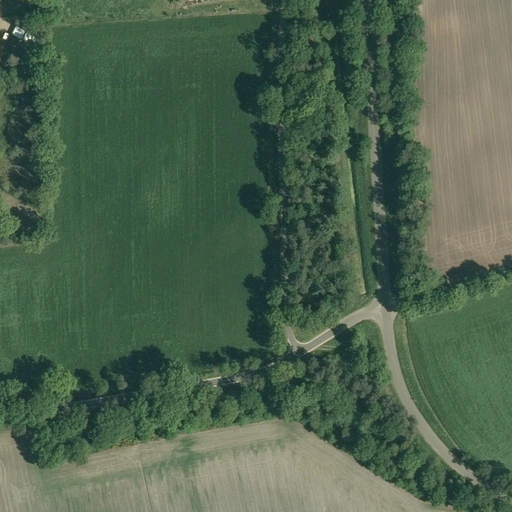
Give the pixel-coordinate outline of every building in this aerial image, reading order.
[(0,0),(0,19),(45,12),(44,0),(0,0)] [(45,12),(0,19),(0,56),(46,54),(45,12)] [(0,89),(48,87),(46,54),(0,56),(0,89)] [(0,89),(0,122),(49,122),(48,87),(0,89)] [(0,157),(50,159),(49,122),(0,122),(0,157)] [(50,159),(0,157),(0,187),(51,203),(50,159)] [(0,187),(0,237),(1,239),(52,231),(51,203),(0,187)]
